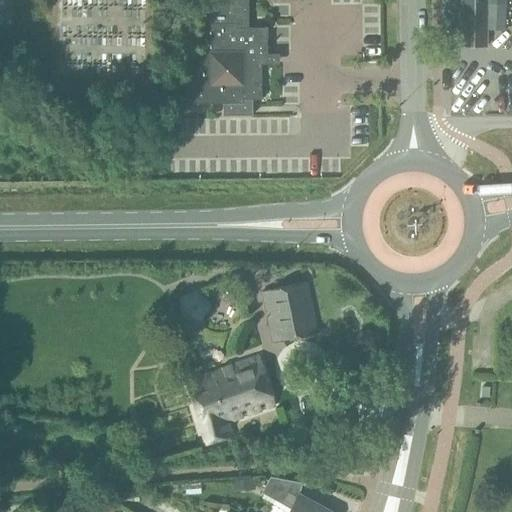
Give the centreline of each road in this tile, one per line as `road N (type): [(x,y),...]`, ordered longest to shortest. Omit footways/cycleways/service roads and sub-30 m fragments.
road 1 (secondary): [(0,228),(253,223)]
road 2 (unclassified): [(411,163),(412,0)]
